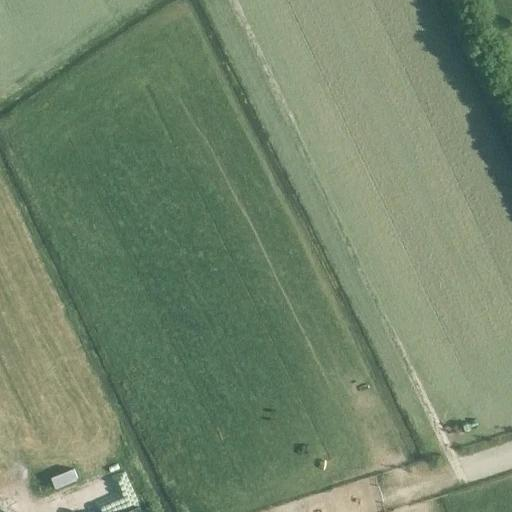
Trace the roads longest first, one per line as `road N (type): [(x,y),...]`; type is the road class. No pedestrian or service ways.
road 1 (track): [(475,511),(232,0)]
road 2 (track): [(382,498),(511,453)]
